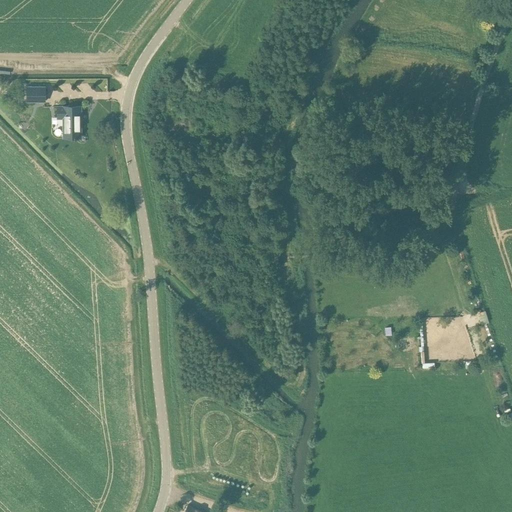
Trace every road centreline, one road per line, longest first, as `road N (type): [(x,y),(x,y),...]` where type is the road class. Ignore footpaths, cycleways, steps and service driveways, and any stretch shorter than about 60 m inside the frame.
road 1 (tertiary): [(154,511),(163,417),(127,112),(134,75),(186,0)]
road 2 (unclassified): [(465,196),(471,141),(511,26)]
